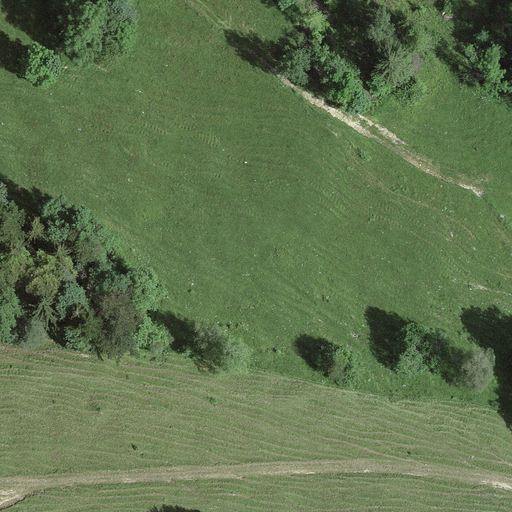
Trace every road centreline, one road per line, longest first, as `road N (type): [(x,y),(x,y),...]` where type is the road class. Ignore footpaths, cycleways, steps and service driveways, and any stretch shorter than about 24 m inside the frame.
road 1 (track): [(0,474),(365,463),(511,480)]
road 2 (track): [(198,0),(334,109),(413,158),(511,191)]
